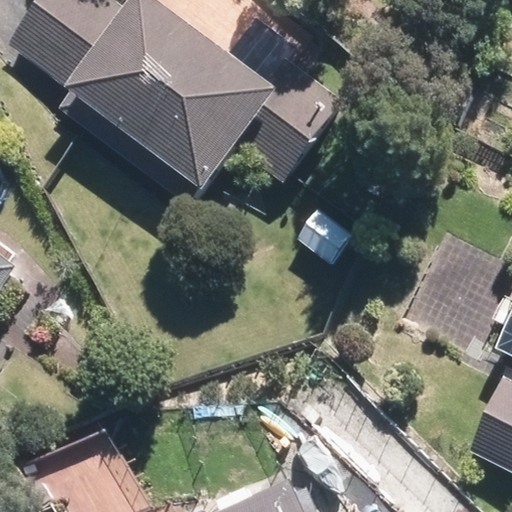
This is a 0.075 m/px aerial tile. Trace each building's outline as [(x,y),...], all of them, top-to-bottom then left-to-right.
[(275,91),(158,6),(144,26),(108,0),(59,0),(30,40),(97,89),(84,107),(204,194),(244,138),(290,171),(339,104),(291,69),(275,91)] [(364,234),(329,207),(303,241),(338,268),(364,234)] [(0,287),(14,269),(0,258),(0,287)] [(511,402),(485,457),(511,470),(511,402)] [(310,511),(301,491),(253,511),(310,511)]
